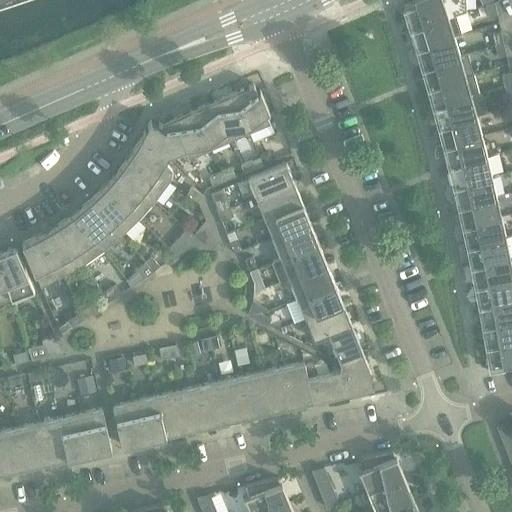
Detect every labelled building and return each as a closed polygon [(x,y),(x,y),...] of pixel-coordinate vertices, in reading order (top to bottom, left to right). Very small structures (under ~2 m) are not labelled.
[(466,12),(465,0),(414,0),(415,1),(404,6),(404,8),(408,22),(410,28),(448,17),(448,18),(456,15),(466,12)] [(497,14),(494,2),(485,4),(488,17),(497,14)] [(462,34),(456,15),(448,18),(448,17),(410,28),(410,30),(411,30),(415,41),(414,41),(416,47),(454,36),(462,34)] [(492,34),(495,45),(504,43),(501,31),(492,34)] [(460,56),(454,36),(416,47),(417,49),(420,60),(422,67),(460,56)] [(506,55),(504,43),(495,45),(497,57),(506,55)] [(468,54),(460,56),(422,67),(422,68),(423,68),(426,80),(428,86),(473,74),(468,54)] [(501,74),(504,86),(511,84),(511,79),(510,72),(501,74)] [(428,88),(432,99),(431,99),(433,106),(479,93),(473,74),(428,86),(428,88)] [(233,93),(249,130),(270,121),(266,112),(270,111),(260,89),(257,90),(254,84),(233,93)] [(233,93),(213,101),(229,139),(249,130),(233,93)] [(481,93),(479,93),(433,106),(434,108),(434,107),(437,119),(438,126),(476,116),(487,113),(481,93)] [(229,139),(213,101),(194,110),(210,147),(229,139)] [(194,110),(174,118),(190,156),(210,147),(194,110)] [(482,136),(476,116),(438,126),(439,127),(442,139),(444,145),(482,136)] [(150,120),(141,138),(169,154),(185,147),(189,156),(190,156),(174,118),(159,125),(151,121),(152,121),(150,120)] [(487,156),(482,136),(444,145),(444,147),(447,158),(449,165),(487,156)] [(164,162),(169,154),(141,138),(130,155),(170,182),(171,180),(173,172),(167,164),(164,162)] [(155,202),(170,182),(130,155),(118,171),(155,202)] [(452,178),(453,185),(492,176),(487,156),(449,165),(449,167),(449,166),(452,178)] [(244,173),(256,168),(252,160),(241,165),(244,173)] [(248,178),(257,199),(295,183),(286,162),(248,178)] [(233,168),(221,173),(224,181),(236,176),(233,168)] [(118,171),(105,186),(140,219),(155,202),(118,171)] [(213,186),(224,181),(221,173),(209,178),(213,186)] [(492,176),(453,185),(454,186),(457,198),(456,198),(458,205),(496,196),(492,176)] [(265,219),(303,203),(295,183),(257,199),(265,219)] [(105,186),(90,200),(122,236),(140,219),(105,186)] [(187,195),(198,202),(203,194),(193,187),(187,195)] [(461,218),(462,225),(501,217),(496,196),(458,205),(458,207),(459,207),(461,218)] [(104,251),(122,236),(90,200),(75,213),(104,251)] [(216,207),(219,214),(231,209),(228,202),(216,207)] [(311,223),(303,203),(265,219),(273,239),(311,223)] [(234,216),(231,209),(219,214),(222,221),(234,216)] [(75,213),(58,224),(84,265),(104,251),(75,213)] [(501,217),(462,225),(463,227),(463,226),(466,238),(465,238),(467,245),(505,237),(501,217)] [(170,248),(177,255),(192,246),(204,244),(208,247),(216,247),(206,221),(194,234),(188,229),(170,248)] [(273,239),(281,259),(319,243),(311,223),(273,239)] [(58,224),(41,234),(64,277),(84,265),(58,224)] [(41,287),(64,277),(41,234),(22,243),(41,287)] [(470,258),(471,265),(510,257),(505,237),(467,245),(467,246),(470,258)] [(230,242),(235,253),(242,250),(237,238),(230,242)] [(319,243),(281,259),(272,262),(280,282),(289,279),(327,262),(319,243)] [(0,251),(0,265),(11,299),(35,290),(16,246),(0,251)] [(160,266),(151,256),(145,262),(154,272),(160,266)] [(245,259),(250,271),(257,268),(253,256),(245,259)] [(511,277),(511,268),(510,257),(471,265),(471,266),(472,266),(474,278),(475,285),(511,277)] [(145,262),(138,269),(144,278),(154,272),(145,262)] [(335,283),(327,262),(289,279),(297,299),(335,283)] [(0,265),(0,302),(11,299),(0,265)] [(262,279),(257,268),(250,271),(255,283),(262,279)] [(131,287),(144,278),(138,269),(126,280),(131,287)] [(511,277),(475,285),(475,286),(478,298),(477,298),(479,305),(511,298),(511,277)] [(305,319),(343,303),(335,283),(297,299),(305,319)] [(108,302),(121,293),(116,285),(103,294),(108,302)] [(481,318),(482,325),(511,319),(511,298),(479,305),(479,306),(481,318)] [(248,315),(263,313),(271,309),(256,300),(248,315)] [(72,327),(99,309),(94,302),(68,320),(72,327)] [(352,323),(343,303),(305,319),(313,339),(352,323)] [(263,313),(248,315),(270,326),(274,318),(263,313)] [(484,338),(486,345),(511,340),(511,319),(482,325),(482,326),(483,326),(485,338),(484,338)] [(328,334),(340,363),(364,354),(352,323),(313,339),(314,340),(328,334)] [(62,353),(54,335),(43,340),(49,356),(62,353)] [(216,336),(201,339),(204,352),(219,348),(216,336)] [(511,340),(486,345),(486,346),(488,358),(489,366),(511,362),(511,340)] [(175,345),(159,348),(162,360),(177,357),(175,345)] [(26,351),(13,354),(15,363),(28,360),(26,351)] [(364,354),(340,363),(340,369),(346,394),(374,388),(373,386),(372,386),(369,372),(371,371),(364,354)] [(303,362),(313,402),(346,394),(340,369),(316,375),(313,363),(305,365),(304,361),(303,362)] [(313,402),(303,362),(282,366),(291,407),(313,402)] [(291,407),(282,366),(261,371),(270,411),(291,407)] [(30,381),(42,378),(40,370),(28,373),(30,381)] [(240,376),(249,416),(270,411),(261,371),(240,376)] [(20,375),(8,378),(10,386),(22,383),(20,375)] [(219,381),(228,421),(249,416),(240,376),(219,381)] [(198,386),(207,426),(228,421),(219,381),(198,386)] [(177,391),(186,431),(207,426),(198,386),(177,391)] [(156,396),(165,436),(186,431),(177,391),(156,396)] [(135,400),(144,441),(165,436),(156,396),(135,400)] [(122,446),(144,441),(135,400),(113,406),(122,446)] [(102,408),(80,413),(90,453),(112,448),(102,408)] [(80,413),(59,418),(69,458),(90,453),(80,413)] [(69,458),(59,418),(38,423),(48,463),(69,458)] [(38,423),(17,428),(27,468),(48,463),(38,423)] [(497,427),(509,457),(511,455),(511,430),(509,424),(499,428),(498,427),(497,427)] [(27,468),(17,428),(0,431),(0,448),(6,473),(27,468)] [(359,472),(367,491),(402,477),(392,452),(393,452),(392,451),(361,458),(363,468),(358,471),(359,472)] [(323,500),(335,495),(324,467),(314,471),(313,470),(312,470),(323,500)] [(245,498),(250,511),(266,511),(288,503),(278,479),(279,479),(278,477),(246,485),(249,495),(244,497),(244,499),(245,498)] [(367,491),(375,511),(410,497),(402,477),(367,491)] [(203,511),(216,511),(210,494),(199,498),(199,496),(197,497),(203,511)] [(339,503),(335,495),(323,500),(327,508),(339,503)] [(413,505),(410,497),(375,511),(418,511),(416,504),(413,505)] [(291,511),(288,503),(266,511),(291,511)]
